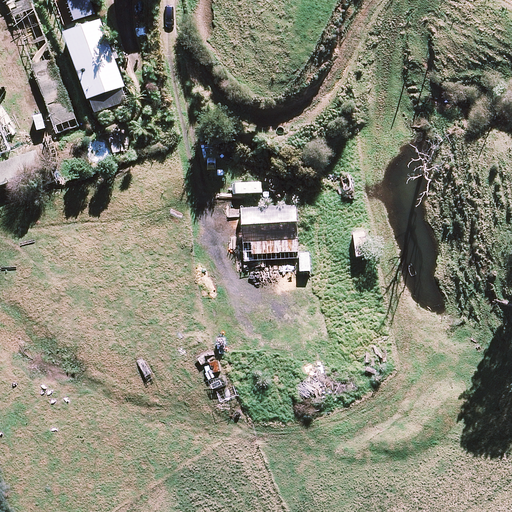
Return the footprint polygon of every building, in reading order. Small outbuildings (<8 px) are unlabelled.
[(71,127),(26,0),(0,0),(0,155),(37,142),(44,140),(71,127)] [(129,101),(105,31),(68,44),(93,114),(129,101)] [(19,156),(0,163),(0,188),(27,178),(19,156)] [(296,210),(241,213),(243,246),(251,246),(298,243),(296,210)] [(369,224),(352,226),(357,266),(374,264),(369,224)] [(298,243),(251,246),(252,258),(299,255),(298,243)]
